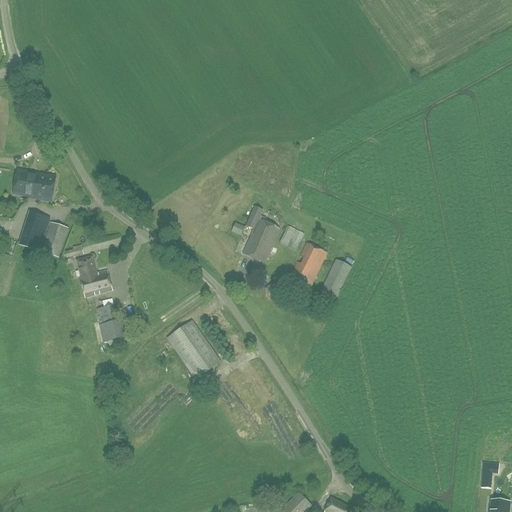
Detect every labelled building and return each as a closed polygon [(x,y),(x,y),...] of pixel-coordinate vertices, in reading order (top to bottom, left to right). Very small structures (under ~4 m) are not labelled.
[(39,175),(17,171),(13,194),(35,198),(39,175)] [(39,175),(35,198),(35,199),(51,202),(55,177),(39,175)] [(4,206),(11,214),(18,208),(11,200),(4,206)] [(264,264),(279,228),(259,219),(263,210),(254,207),(246,226),(253,230),(243,254),(264,264)] [(39,251),(49,218),(29,212),(19,245),(39,251)] [(58,258),(67,230),(51,225),(42,253),(58,258)] [(296,251),(304,234),(287,226),(279,243),(296,251)] [(309,291),(327,253),(306,243),(299,256),(303,258),(301,264),(297,262),(288,281),(309,291)] [(100,281),(98,273),(96,274),(92,258),(77,262),(81,277),(79,278),(81,284),(92,281),(93,283),(100,281)] [(333,305),(351,268),(336,260),(319,295),(325,298),(324,301),(333,305)] [(92,281),(81,284),(85,299),(112,291),(107,271),(98,273),(100,281),(93,283),(92,281)] [(273,302),(281,297),(281,287),(272,283),(264,288),(265,298),(273,302)] [(104,308),(97,309),(100,325),(99,325),(103,343),(108,342),(124,338),(126,338),(121,320),(117,321),(113,306),(111,299),(102,301),(104,308)] [(195,379),(220,362),(192,322),(167,339),(195,379)] [(151,381),(166,377),(160,359),(146,364),(151,381)] [(269,402),(274,411),(281,407),(276,398),(269,402)] [(305,511),(312,506),(298,493),(279,511),(305,511)] [(350,511),(347,507),(331,499),(324,511),(350,511)] [(500,502),(491,501),(491,507),(490,511),(508,511),(509,502),(500,502)]
